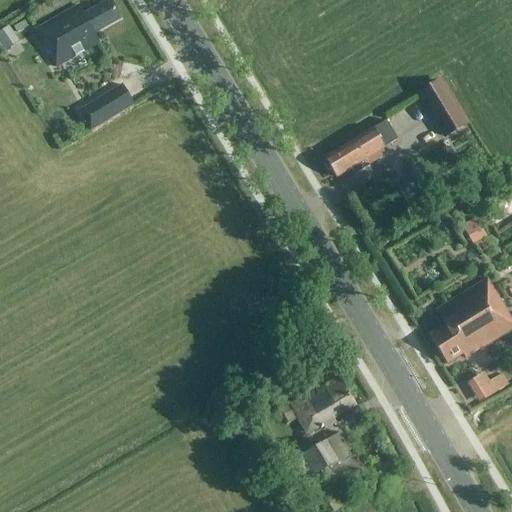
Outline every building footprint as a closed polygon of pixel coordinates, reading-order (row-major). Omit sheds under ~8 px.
[(76,8),(35,31),(56,69),(89,51),(86,46),(96,40),(90,30),(116,14),(108,1),(81,17),(76,8)] [(0,44),(5,52),(17,44),(8,29),(0,33),(0,44)] [(444,142),(465,129),(469,127),(440,81),(416,96),(444,142)] [(122,85),(77,112),(90,134),(135,107),(122,85)] [(386,123),(325,160),(326,162),(324,166),(327,172),(333,173),(337,179),(350,171),(353,177),(367,168),(368,170),(375,165),(370,158),(397,142),(386,123)] [(476,169),(487,162),(482,152),(470,159),(476,169)] [(350,182),(360,192),(369,184),(360,173),(350,182)] [(499,215),(485,219),(490,236),(505,232),(499,215)] [(486,240),(475,220),(461,228),(472,248),(486,240)] [(465,360),(511,331),(511,321),(487,281),(436,312),(445,327),(429,337),(446,366),(463,356),(465,360)] [(504,366),(486,374),(495,394),(511,386),(511,372),(508,374),(504,366)] [(338,380),(291,409),(290,408),(281,413),(289,427),(298,421),(308,437),(355,408),(338,380)] [(272,388),(247,401),(259,420),(271,413),(267,405),(278,398),(272,388)] [(252,420),(239,397),(221,408),(234,430),(252,420)] [(340,436),(326,443),(289,464),(301,485),(309,481),(320,498),(324,505),(351,489),(367,479),(363,470),(355,456),(353,457),(340,436)] [(394,459),(376,471),(380,475),(398,464),(394,459)]
